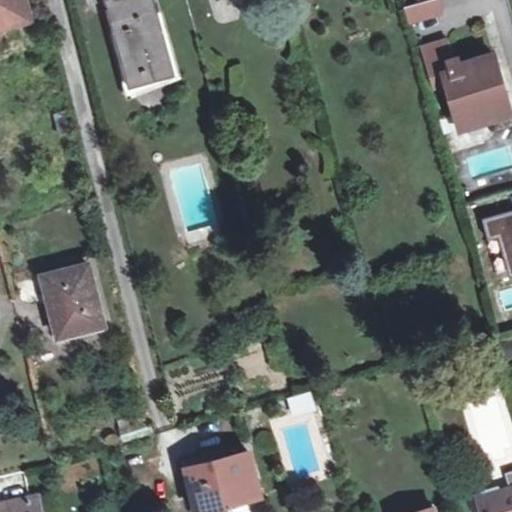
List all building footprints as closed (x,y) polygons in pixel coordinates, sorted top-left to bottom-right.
[(0,0),(0,28),(33,21),(27,0),(0,0)] [(129,83),(172,73),(152,0),(92,0),(94,4),(106,1),(129,83)] [(436,0),(424,4),(427,19),(443,14),(439,0),(436,0)] [(411,24),(427,19),(424,4),(407,9),(411,24)] [(511,108),(505,82),(501,73),(497,57),(462,67),(459,59),(455,60),(448,40),(422,49),(432,78),(446,74),(449,85),(463,130),(511,115),(511,108)] [(501,73),(505,82),(511,79),(511,73),(511,70),(501,73)] [(172,73),(129,83),(133,96),(183,78),(180,71),(172,73)] [(446,74),(432,78),(435,89),(449,85),(446,74)] [(511,211),(481,219),(487,240),(497,238),(507,277),(511,276),(511,211)] [(57,298),(68,337),(107,326),(92,265),(46,277),(52,299),(57,298)] [(57,298),(52,299),(63,338),(68,337),(57,298)] [(309,396),(290,401),(294,416),(314,410),(309,396)] [(204,456),(207,464),(228,459),(225,451),(204,456)] [(207,506),(208,510),(263,496),(250,452),(228,459),(207,464),(189,469),(199,507),(207,506)] [(511,511),(511,473),(511,474),(511,478),(511,489),(484,498),(484,500),(487,511),(511,511)] [(33,500),(35,511),(42,511),(40,498),(33,500)] [(35,511),(33,500),(0,507),(0,511),(35,511)] [(487,511),(484,500),(478,502),(480,511),(487,511)]
